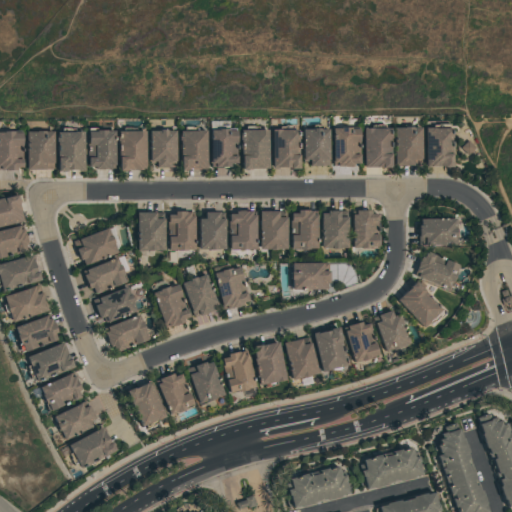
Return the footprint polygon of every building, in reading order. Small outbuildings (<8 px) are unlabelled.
[(391,128),(401,128),(401,127),(408,127),(408,128),(418,128),(419,165),(411,166),(392,166),(391,128)] [(330,128),(337,128),(346,128),(356,128),(357,164),(350,164),(350,167),(334,167),(334,166),(330,166),(330,128)] [(422,128),(432,128),(432,129),(448,129),(449,168),(440,168),(440,167),(423,167),(422,128)] [(208,131),(215,130),(224,129),(224,131),(233,131),(234,164),(227,164),(227,167),(212,168),(212,167),(208,167),(208,164),(207,139),(209,139),(208,131)] [(299,130),(310,129),(316,129),(326,129),(326,159),(327,166),(320,166),(306,167),(306,160),(300,160),(299,130)] [(360,129),(386,129),(386,131),(388,131),(388,134),(389,134),(389,139),(387,139),(388,168),(378,168),(361,168),(360,129)] [(146,131),(156,131),(163,130),(164,131),(172,131),(173,161),(173,167),(167,168),(153,168),(153,162),(146,162),(146,131)] [(239,130),(265,130),(265,169),(247,169),(247,170),(238,170),(238,133),(239,133),(239,130)] [(269,130),(278,130),(295,130),(295,169),(286,170),(286,168),(275,168),(275,170),(269,170),(269,130)] [(50,132),(51,162),(51,169),(42,169),(42,170),(35,170),(35,171),(24,171),(24,149),(23,149),(22,141),(23,141),(23,132),(33,132),(33,131),(42,131),(42,132),(50,132)] [(84,132),(93,132),(93,131),(103,131),(111,131),(112,169),(108,169),(108,170),(92,170),(92,167),(85,167),(84,132)] [(116,132),(142,131),(143,170),(124,171),(115,171),(114,142),(114,136),(116,136),(116,132)] [(178,132),(193,131),(203,131),(204,169),(185,169),(185,171),(177,171),(176,157),(177,157),(177,150),(176,150),(175,134),(178,134),(178,132)] [(11,132),(11,134),(19,133),(20,168),(13,169),(13,172),(2,172),(2,171),(0,171),(0,133),(1,133),(1,132),(11,132)] [(53,133),(70,133),(70,132),(80,132),(81,172),(75,172),(75,171),(63,171),(63,172),(54,172),(54,142),(53,142),(53,135),(53,133)] [(466,158),(477,152),(470,139),(459,145),(466,158)] [(0,198),(13,195),(20,222),(0,226),(0,198)] [(232,212),(235,212),(235,211),(241,211),(241,212),(249,211),(249,215),(252,215),(253,250),(245,250),(245,251),(234,251),(234,250),(226,250),(225,214),(232,214),(232,212)] [(256,212),(275,211),(275,218),(284,218),(284,250),(276,250),(267,251),(267,250),(256,250),(256,212)] [(294,211),(306,211),(310,211),(310,215),(314,215),(315,249),(307,249),(307,250),(297,250),(297,248),(288,248),(287,214),(294,214),(294,211)] [(324,211),(336,211),(337,217),(345,217),(345,248),(337,248),(337,249),(329,250),(329,248),(319,248),(318,214),(324,214),(324,211)] [(353,211),(368,211),(368,214),(375,214),(376,247),(367,247),(367,249),(357,249),(357,248),(350,248),(349,215),(353,215),(353,211)] [(171,212),(182,212),(182,213),(187,213),(187,216),(191,216),(191,250),(183,250),(183,251),(174,251),(174,250),(165,250),(165,215),(171,215),(171,212)] [(201,213),(216,212),(216,219),(221,219),(222,250),(213,250),(213,251),(205,251),(205,250),(195,250),(195,219),(201,219),(201,213)] [(134,213),(153,213),(153,219),(161,219),(161,251),(134,251),(134,213)] [(418,219),(453,219),(454,245),(424,246),(424,237),(416,238),(416,225),(418,225),(418,219)] [(0,229),(16,226),(17,230),(20,229),(22,236),(23,236),(24,242),(24,245),(22,246),(23,252),(14,254),(14,253),(7,254),(8,257),(4,257),(4,256),(2,256),(2,257),(0,257),(0,229)] [(70,242),(105,228),(115,253),(82,266),(79,260),(77,261),(72,250),(73,249),(70,242)] [(423,251),(432,255),(430,261),(441,266),(443,260),(456,265),(453,273),(454,273),(450,283),(449,283),(446,290),(415,277),(416,273),(413,272),(415,265),(418,257),(421,258),(423,251)] [(0,263),(30,255),(31,261),(30,262),(33,273),(34,272),(36,281),(8,289),(9,290),(4,291),(4,290),(0,291),(0,263)] [(80,271),(113,258),(116,265),(117,265),(120,274),(120,276),(119,276),(122,283),(110,288),(110,286),(98,291),(99,292),(91,295),(89,288),(85,290),(80,275),(81,275),(80,271)] [(289,264),(320,263),(320,271),(327,271),(327,283),(324,283),(325,290),(289,290),(289,280),(288,280),(288,272),(289,272),(289,264)] [(210,273),(235,267),(245,302),(238,304),(239,306),(224,310),(223,307),(219,308),(210,273)] [(178,284),(186,281),(186,280),(192,277),(193,278),(202,275),(213,304),(207,306),(209,312),(196,317),(196,316),(192,318),(190,312),(189,313),(178,284)] [(394,300),(407,288),(406,287),(413,281),(439,309),(427,321),(427,322),(420,328),(394,300)] [(0,297),(36,285),(45,311),(9,323),(0,297)] [(149,294),(156,291),(156,290),(165,287),(166,288),(174,285),(186,318),(179,320),(180,323),(170,327),(169,326),(162,329),(161,325),(160,325),(149,294)] [(90,300),(123,287),(126,295),(127,295),(130,302),(129,302),(133,312),(103,323),(101,317),(96,319),(91,306),(92,306),(90,300)] [(511,301),(501,305),(499,299),(501,298),(499,291),(504,289),(507,296),(509,295),(511,301)] [(396,314),(407,343),(397,347),(390,350),(390,349),(382,352),(372,323),(370,318),(375,316),(374,315),(388,311),(390,316),(396,314)] [(101,329),(135,315),(142,332),(141,333),(144,340),(112,353),(109,347),(107,348),(101,333),(102,332),(101,329)] [(11,328),(43,316),(44,320),(48,318),(53,333),(51,334),(53,341),(45,344),(45,343),(38,345),(39,347),(35,348),(34,347),(33,347),(33,348),(21,353),(18,344),(16,345),(13,336),(14,335),(11,328)] [(366,323),(376,355),(367,358),(367,359),(358,362),(358,361),(351,363),(341,332),(341,331),(340,328),(343,327),(358,322),(359,325),(366,323)] [(309,334),(314,333),(314,334),(326,331),(326,330),(334,328),(344,366),(318,372),(309,334)] [(279,344),(298,339),(299,345),(307,343),(315,374),(288,381),(279,344)] [(23,358),(59,343),(69,368),(42,379),(42,381),(39,382),(38,381),(33,383),(23,358)] [(257,346),(275,343),(282,381),(255,386),(254,380),(253,380),(252,376),(253,376),(248,347),(257,346)] [(223,355),(235,352),(235,353),(239,352),(240,356),(244,355),(251,388),(244,390),(244,391),(235,393),(234,391),(225,393),(217,359),(224,358),(223,355)] [(209,362),(220,396),(211,399),(211,400),(203,402),(195,404),(183,369),(202,362),(202,364),(209,362)] [(171,377),(177,374),(179,379),(180,379),(185,391),(184,391),(190,405),(182,408),(183,409),(174,413),(174,412),(167,415),(153,385),(154,385),(152,381),(155,380),(155,379),(169,373),(171,377)] [(36,388),(66,374),(68,378),(71,376),(77,390),(74,392),(77,398),(70,401),(64,403),(65,405),(61,406),(60,405),(58,406),(59,406),(47,411),(44,404),(42,405),(38,396),(39,395),(36,388)] [(138,427),(137,424),(136,424),(122,392),(130,389),(130,390),(147,382),(162,417),(154,421),(154,420),(138,427)] [(77,404),(79,409),(85,406),(92,419),(86,421),(89,428),(61,441),(56,431),(55,432),(52,425),(53,425),(50,417),(77,404)] [(492,417),(494,421),(497,420),(499,424),(502,423),(505,431),(504,432),(505,433),(509,432),(511,440),(511,504),(505,507),(502,499),(500,500),(496,487),(497,487),(495,480),(498,479),(496,474),(493,475),(488,460),(491,459),(489,454),(486,455),(484,448),(483,449),(477,435),(478,434),(475,424),(488,420),(487,419),(492,417)] [(100,427),(102,431),(100,432),(107,444),(107,443),(111,451),(86,465),(86,466),(83,468),(82,467),(77,469),(65,446),(100,427)] [(455,429),(458,439),(460,438),(465,453),(463,453),(466,460),(463,461),(464,466),(467,465),(472,480),(470,481),(471,486),(475,485),(477,491),(479,490),(483,504),(482,504),(485,511),(453,511),(452,508),(448,499),(449,498),(448,495),(447,495),(445,488),(445,487),(441,476),(438,468),(439,468),(437,464),(436,464),(433,456),(438,454),(437,453),(436,453),(433,445),(437,444),(436,440),(439,439),(437,434),(444,432),(444,433),(455,429)] [(357,472),(357,471),(356,465),(359,464),(358,461),(369,458),(369,457),(379,454),(380,457),(388,455),(387,452),(397,450),(397,451),(408,448),(410,457),(415,456),(416,462),(415,462),(419,475),(411,477),(411,478),(397,482),(397,480),(384,483),(385,485),(371,489),(371,487),(363,489),(359,477),(358,477),(357,472)] [(285,479),(296,477),(296,476),(306,473),(306,476),(314,474),(313,471),(323,469),(323,470),(334,467),(337,477),(341,475),(343,481),(342,482),(345,495),(337,497),(337,498),(324,501),(324,500),(311,503),(311,504),(298,508),(297,506),(289,508),(286,496),(285,496),(283,490),(288,489),(285,479)] [(376,511),(375,507),(383,505),(382,504),(397,500),(397,502),(410,498),(409,497),(423,493),(423,494),(431,492),(434,505),(435,505),(437,510),(437,511),(376,511)]
